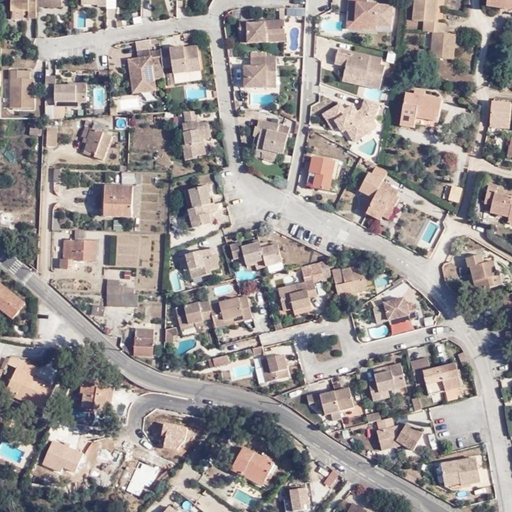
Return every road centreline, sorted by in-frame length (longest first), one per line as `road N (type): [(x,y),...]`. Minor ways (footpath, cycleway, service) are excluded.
road 1 (tertiary): [(437,511),(260,405),(142,378),(0,259)]
road 2 (unknown): [(457,227),(480,127),(486,31),(474,0)]
road 3 (unknown): [(315,0),(302,133),(282,216)]
